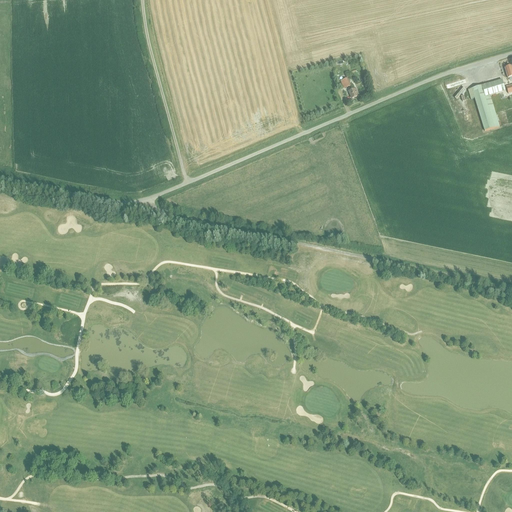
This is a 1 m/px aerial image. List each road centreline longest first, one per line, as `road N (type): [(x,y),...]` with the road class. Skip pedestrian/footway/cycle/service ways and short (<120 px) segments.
road 1 (unclassified): [(149,199),(423,82),(511,53)]
road 2 (unclassified): [(149,199),(182,219),(511,289)]
road 3 (track): [(187,182),(140,0)]
road 4 (unclassified): [(149,199),(111,202),(0,179)]
